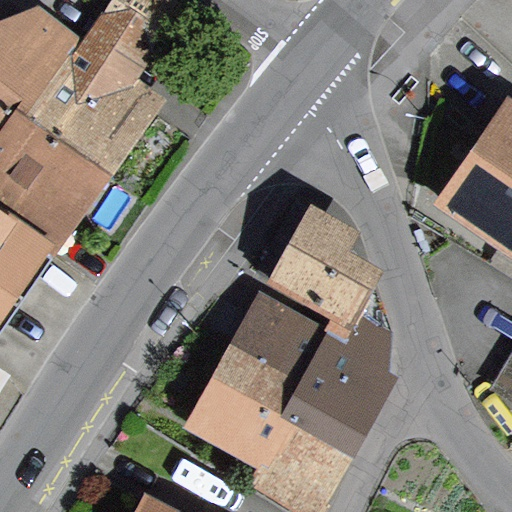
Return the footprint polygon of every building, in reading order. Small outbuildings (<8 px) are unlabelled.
[(168,7),(158,0),(113,0),(84,43),(79,50),(98,64),(125,31),(145,44),(168,7)] [(0,113),(21,129),(26,121),(77,49),(79,50),(84,43),(74,36),(69,43),(31,15),(0,33),(0,113)] [(91,176),(146,100),(98,64),(79,50),(77,49),(26,121),(91,176)] [(54,222),(56,224),(91,176),(26,121),(21,129),(0,113),(0,214),(39,243),(54,222)] [(511,122),(508,119),(481,156),(511,177),(511,122)] [(511,177),(481,156),(447,206),(511,251),(511,177)] [(349,325),(354,314),(387,332),(385,315),(364,268),(314,209),(273,282),(349,325)] [(0,222),(0,294),(34,246),(0,222)] [(288,329),(262,315),(240,352),(304,387),(288,417),(345,449),(387,374),(391,348),(387,332),(354,314),(349,325),(338,343),(294,318),(288,329)] [(294,511),(317,511),(352,453),(345,449),(288,417),(304,387),(240,352),(207,415),(225,426),(220,435),(263,462),(249,484),(294,511)]
